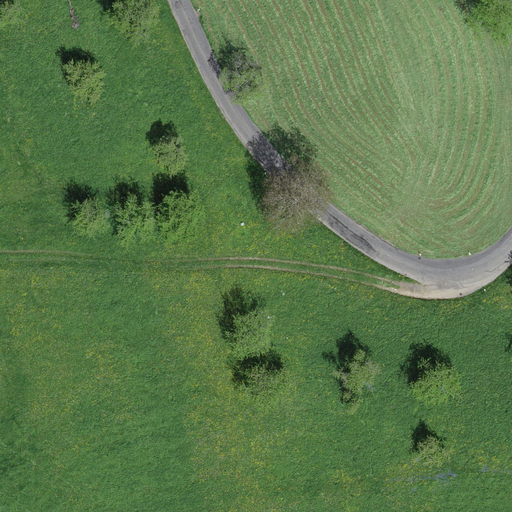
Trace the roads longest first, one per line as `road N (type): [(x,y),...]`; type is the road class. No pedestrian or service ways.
road 1 (tertiary): [(179,0),(233,117),(355,235),(433,271),(467,270),(511,245)]
road 2 (track): [(232,261),(425,289),(451,272)]
